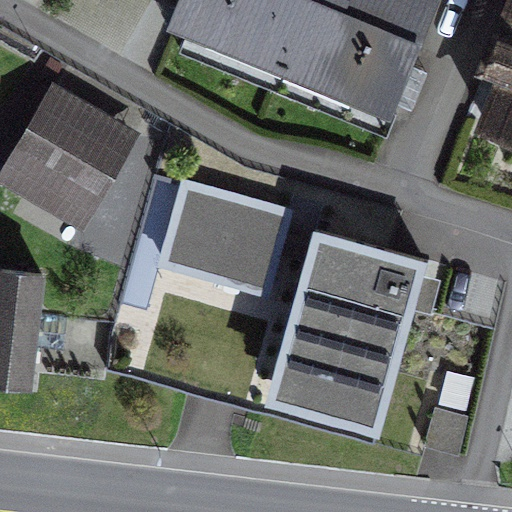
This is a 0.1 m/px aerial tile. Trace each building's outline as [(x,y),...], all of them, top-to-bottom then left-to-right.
[(436,0),(188,0),(184,12),(403,92),(436,0)] [(511,0),(505,0),(461,118),(511,136),(511,0)] [(144,121),(56,76),(7,172),(94,217),(144,121)] [(416,425),(466,241),(193,167),(170,251),(314,290),(286,390),(416,425)] [(0,369),(54,375),(66,263),(0,255),(0,369)]
